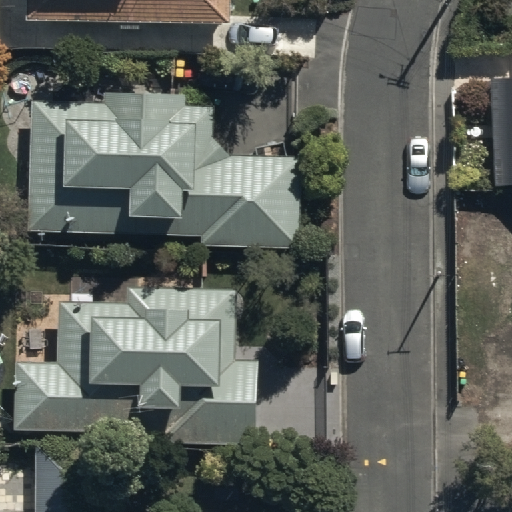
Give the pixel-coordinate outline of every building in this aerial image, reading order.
[(21,0),(22,13),(226,16),(226,0),(21,0)] [(511,65),(491,65),(490,170),(511,170),(511,65)] [(28,100),(26,231),(199,235),(199,245),(299,247),(301,154),(224,153),(209,134),(210,107),(181,106),(182,90),(101,89),(101,101),(28,100)] [(235,285),(126,282),(126,301),(59,299),(58,359),(15,358),(14,425),(163,429),(163,442),(254,444),(256,356),(234,355),(235,285)] [(511,320),(501,320),(501,352),(510,352),(510,393),(511,393),(511,320)] [(35,446),(34,511),(104,511),(105,446),(35,446)]
